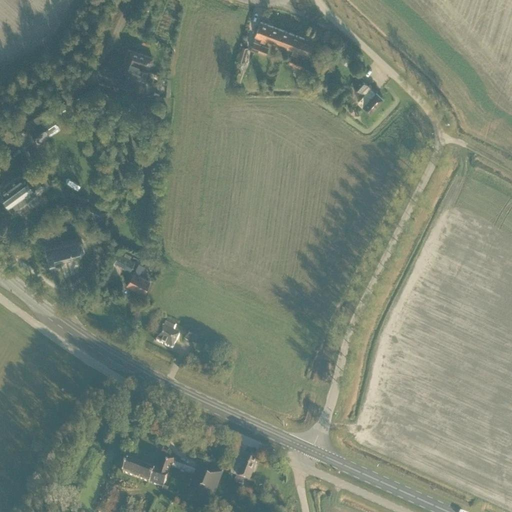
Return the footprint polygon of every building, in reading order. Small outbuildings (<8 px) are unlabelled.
[(265,40),(266,40),(267,41),(273,26),(261,21),(256,36),(263,39),(262,42),(264,42),(265,40)] [(284,30),(273,26),(267,41),(277,44),(276,47),(277,47),(278,45),(284,30)] [(284,30),(278,45),(277,47),(279,48),(280,45),(289,49),(295,34),(284,30)] [(298,52),(299,52),(305,38),(295,34),(289,49),(298,52)] [(148,46),(151,40),(144,37),(141,43),(148,46)] [(299,52),(298,52),(297,55),(300,56),(301,53),(308,56),(314,41),(305,38),(299,52)] [(260,52),(262,45),(254,42),(251,48),(260,52)] [(244,62),(248,47),(242,45),(238,60),(244,62)] [(269,48),(262,45),(260,52),(266,54),(269,48)] [(128,48),(124,59),(138,66),(138,64),(148,68),(152,58),(128,48)] [(343,59),(348,63),(351,59),(346,55),(343,59)] [(289,63),(297,66),(300,59),(291,56),(289,63)] [(138,66),(124,59),(119,71),(143,80),(147,70),(138,66)] [(305,69),(308,62),(300,59),(297,66),(305,69)] [(314,65),(308,62),(305,69),(311,71),(314,65)] [(370,113),(383,98),(368,85),(369,85),(360,77),(354,71),(345,82),(351,87),(353,85),(362,92),(364,90),(372,97),(369,100),(363,96),(358,102),(370,113)] [(128,92),(131,85),(118,80),(115,87),(128,92)] [(139,92),(142,85),(137,83),(134,90),(139,92)] [(35,140),(52,129),(46,121),(29,132),(35,140)] [(35,192),(42,187),(36,179),(29,184),(22,175),(18,174),(0,186),(0,191),(3,196),(2,197),(6,202),(7,201),(13,209),(35,193),(35,192)] [(83,210),(97,217),(100,212),(94,209),(94,210),(91,208),(86,204),(83,210)] [(53,245),(53,246),(44,248),(46,252),(47,259),(48,263),(58,261),(58,262),(59,261),(58,260),(64,259),(65,260),(66,259),(65,259),(72,257),(72,258),(73,258),(73,257),(79,255),(80,256),(81,255),(80,254),(83,250),(84,250),(84,249),(83,249),(82,244),(83,243),(82,242),(81,243),(77,241),(77,240),(76,239),(76,241),(69,242),(69,241),(68,241),(68,242),(62,244),(61,243),(61,244),(54,245),(53,245)] [(123,256),(118,253),(113,263),(129,272),(135,262),(129,259),(131,255),(125,253),(123,256)] [(126,285),(143,293),(149,281),(138,275),(141,269),(142,269),(144,266),(138,263),(133,273),(133,272),(126,285)] [(156,343),(172,350),(179,336),(172,333),(175,326),(166,322),(163,329),(163,328),(156,343)] [(195,347),(200,336),(190,331),(184,341),(195,347)] [(249,483),(258,460),(246,456),(238,478),(237,477),(235,483),(242,486),(244,481),(249,483)] [(123,474),(164,489),(174,460),(165,457),(159,472),(128,461),(123,474)] [(210,509),(223,471),(202,464),(199,472),(196,471),(186,500),(210,509)]
